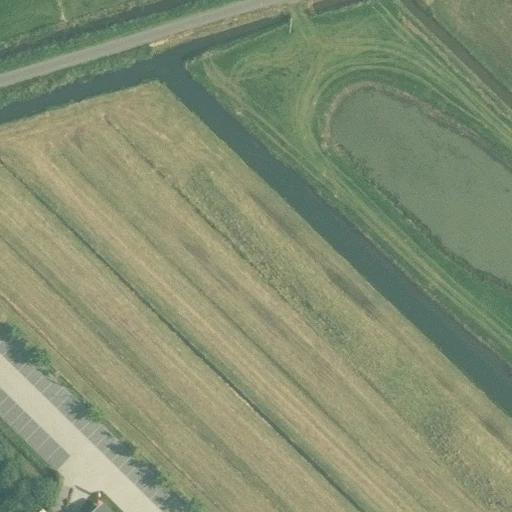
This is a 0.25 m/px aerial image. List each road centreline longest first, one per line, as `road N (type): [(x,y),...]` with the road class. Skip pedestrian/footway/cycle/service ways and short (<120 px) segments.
road 1 (unclassified): [(0,83),(280,0)]
road 2 (unknown): [(0,377),(136,511)]
